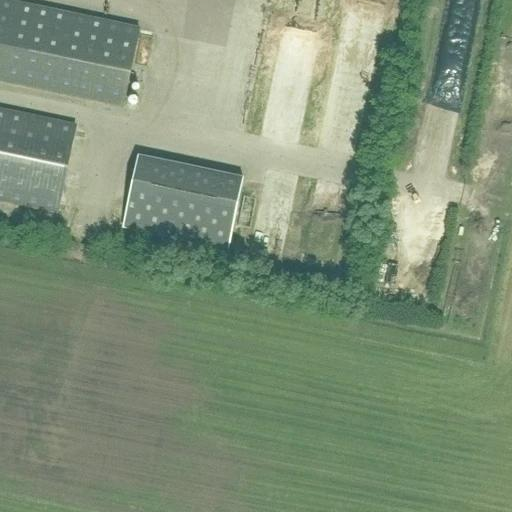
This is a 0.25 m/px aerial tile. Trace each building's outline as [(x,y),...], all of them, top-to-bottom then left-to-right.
[(0,0),(0,83),(122,109),(139,30),(0,0)] [(321,62),(321,45),(292,45),(292,62),(321,62)] [(0,200),(57,213),(75,129),(0,112),(0,200)] [(137,159),(123,227),(228,250),(243,181),(137,159)] [(366,286),(380,291),(391,259),(377,254),(366,286)]
